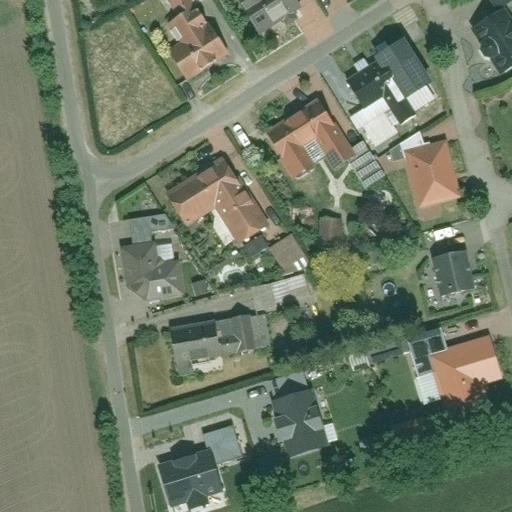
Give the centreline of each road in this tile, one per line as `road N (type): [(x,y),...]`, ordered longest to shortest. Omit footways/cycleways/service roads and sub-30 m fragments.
road 1 (residential): [(399,0),(96,188)]
road 2 (residential): [(137,511),(89,210),(96,188)]
road 3 (residential): [(511,195),(485,186),(442,0)]
road 4 (residential): [(96,188),(59,0)]
road 5 (unknown): [(489,189),(511,311)]
